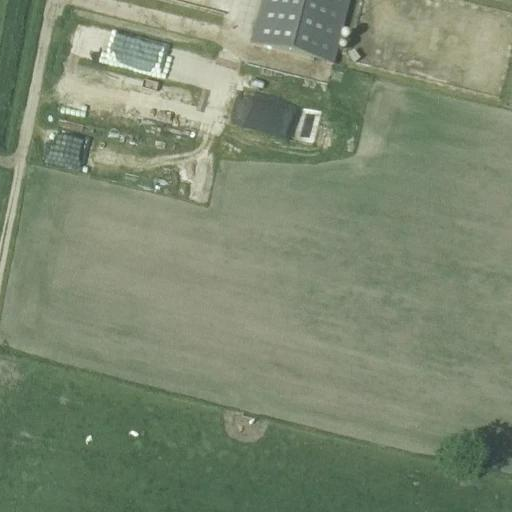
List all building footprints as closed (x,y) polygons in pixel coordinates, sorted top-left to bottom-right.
[(162,0),(241,16),(243,0),(162,0)] [(332,66),(348,0),(264,0),(253,46),(332,66)] [(207,64),(130,40),(122,64),(200,88),(207,64)] [(209,121),(310,144),(316,118),(215,95),(209,121)] [(47,130),(41,163),(65,167),(70,134),(47,130)]
